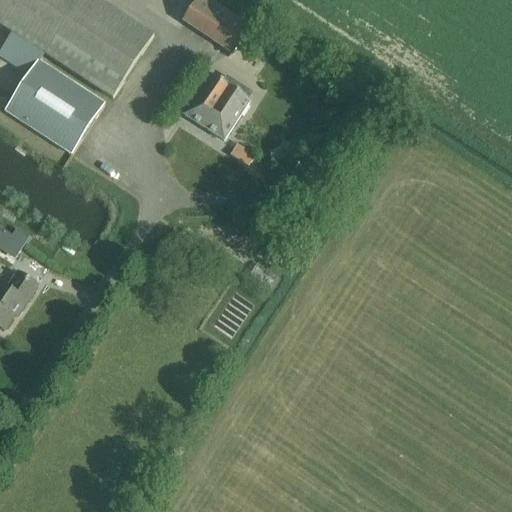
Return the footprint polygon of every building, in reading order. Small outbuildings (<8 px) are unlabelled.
[(0,0),(0,28),(113,102),(153,39),(93,0),(0,0)] [(198,0),(183,24),(232,56),(249,30),(202,0),(198,0)] [(72,158),(105,107),(38,64),(6,114),(72,158)] [(224,143),(250,104),(238,96),(242,89),(226,79),(221,86),(210,78),(185,117),(224,143)] [(248,169),(254,159),(237,148),(230,158),(248,169)] [(0,230),(0,251),(3,254),(10,244),(22,252),(30,240),(18,232),(13,239),(0,230)] [(22,312),(37,288),(19,276),(8,292),(0,286),(0,330),(4,333),(19,311),(22,312)]
